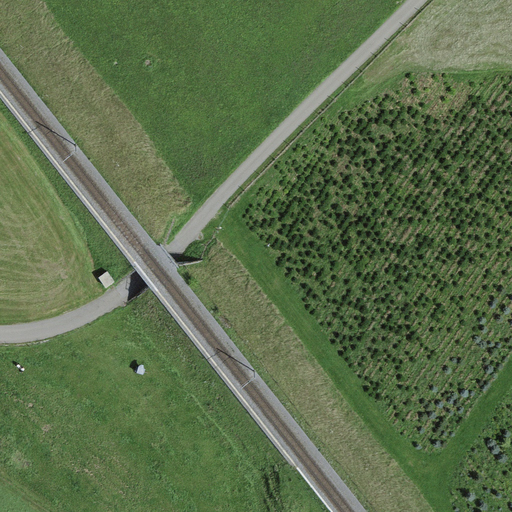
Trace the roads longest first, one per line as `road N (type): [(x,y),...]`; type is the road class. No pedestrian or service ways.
road 1 (unclassified): [(0,336),(51,332),(135,288),(423,0)]
road 2 (track): [(444,511),(215,209)]
road 3 (track): [(430,492),(511,374)]
